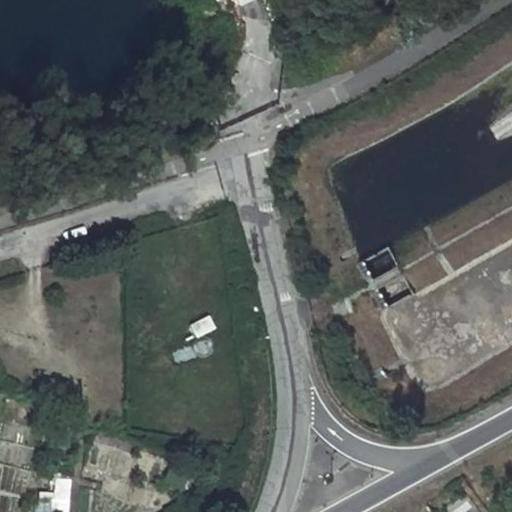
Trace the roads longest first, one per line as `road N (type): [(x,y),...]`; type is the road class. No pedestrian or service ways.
road 1 (unclassified): [(294,383),(242,143)]
road 2 (unclassified): [(432,457),(379,457),(339,438),(294,383)]
road 3 (unclassified): [(248,0),(256,56),(241,111),(242,143)]
road 4 (unclassified): [(272,511),(291,442),(294,383)]
